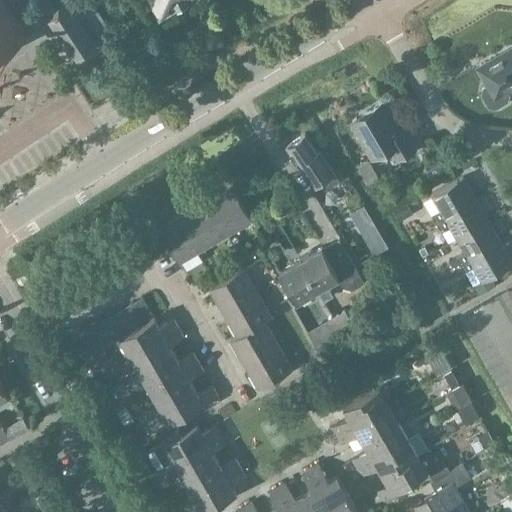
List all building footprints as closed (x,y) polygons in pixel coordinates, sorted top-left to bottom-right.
[(8,3),(6,0),(0,0),(0,50),(28,33),(8,3)] [(6,0),(8,3),(11,1),(11,0),(40,0),(50,15),(41,21),(59,47),(65,43),(75,57),(96,43),(80,17),(96,6),(92,0),(74,0),(61,9),(59,7),(55,9),(49,0),(6,0)] [(147,0),(159,18),(189,0),(147,0)] [(511,48),(478,68),(488,84),(483,87),(482,93),(489,106),(495,108),(508,100),(510,94),(507,89),(511,86),(511,48)] [(397,158),(416,147),(405,128),(399,132),(391,118),(392,118),(383,102),(355,118),(369,141),(364,144),(372,158),(390,147),(397,158)] [(319,192),(339,178),(320,150),(318,151),(306,132),(287,145),(319,192)] [(432,214),(436,221),(476,198),(463,176),(432,194),(441,209),(432,214)] [(209,200),(227,232),(251,219),(233,186),(209,200)] [(476,198),(436,221),(440,228),(449,223),(457,237),(488,219),(476,198)] [(209,200),(184,213),(203,246),(227,232),(209,200)] [(178,260),(203,246),(184,213),(160,227),(178,260)] [(488,219),(457,237),(466,252),(457,257),(461,264),(501,241),(488,219)] [(511,259),(501,241),(461,264),(465,271),(474,266),(482,281),(511,263),(511,259)] [(318,288),(317,288),(323,298),(332,292),(326,283),(338,276),(341,282),(344,285),(347,288),(352,287),(355,286),(365,281),(348,251),(331,261),(322,246),(301,258),(318,288)] [(318,288),(301,258),(279,271),(296,301),(317,288),(318,288)] [(224,310),(257,291),(244,267),(210,287),(224,310)] [(264,319),(265,320),(272,316),(257,291),(224,310),(237,334),(264,319)] [(143,322),(155,316),(142,295),(131,301),(143,322)] [(132,329),(143,322),(131,301),(120,308),(132,329)] [(121,335),(132,329),(120,308),(109,315),(121,335)] [(345,309),(322,322),(331,336),(353,324),(345,309)] [(109,342),(120,336),(121,335),(109,315),(97,321),(109,342)] [(132,329),(121,335),(120,336),(130,354),(179,326),(174,317),(160,325),(155,316),(143,322),(132,329)] [(264,319),(237,334),(231,338),(245,363),(278,343),(265,320),(264,319)] [(97,321),(86,328),(98,349),(109,342),(97,321)] [(184,335),(179,326),(130,354),(140,371),(174,351),(170,343),(184,335)] [(85,356),(98,349),(86,328),(73,335),(85,356)] [(292,368),(278,343),(245,363),(259,387),(292,368)] [(179,359),(174,351),(140,371),(150,388),(198,360),(193,351),(179,359)] [(204,369),(198,360),(150,388),(160,405),(194,385),(189,377),(204,369)] [(0,400),(9,395),(0,379),(0,400)] [(198,393),(194,385),(160,405),(170,422),(218,394),(213,384),(198,393)] [(337,434),(390,403),(380,386),(343,407),(349,416),(332,426),(337,434)] [(390,403),(337,434),(341,442),(358,433),(362,441),(399,420),(390,403)] [(399,420),(362,441),(367,449),(352,458),(356,466),(409,436),(399,420)] [(173,460),(222,432),(216,422),(202,430),(197,422),(154,447),(164,465),(172,460),(173,460)] [(227,441),(222,432),(173,460),(182,477),(217,457),(213,449),(227,441)] [(409,436),(356,466),(361,474),(377,465),(382,474),(418,453),(409,436)] [(438,462),(429,446),(418,453),(382,474),(387,482),(370,492),(375,500),(428,470),(427,468),(438,462)] [(477,451),(464,462),(475,476),(488,465),(477,451)] [(192,494),(241,466),(235,456),(221,464),(217,457),(182,477),(192,494)] [(427,468),(428,470),(429,469),(434,478),(450,469),(444,459),(440,461),(427,468)] [(310,467),(336,511),(354,511),(358,510),(337,474),(328,479),(318,462),(310,467)] [(450,469),(434,478),(431,480),(436,490),(415,502),(420,511),(471,511),(455,485),(471,476),(463,462),(450,469)] [(246,475),(241,466),(192,494),(202,511),(236,491),(232,483),(246,475)] [(336,511),(310,467),(302,472),(312,489),(303,494),(314,511),(336,511)] [(314,511),(303,494),(295,499),(285,481),(277,486),(291,511),(314,511)] [(291,511),(277,486),(269,491),(279,508),(271,511),(291,511)] [(257,511),(252,501),(244,506),(247,511),(257,511)]
